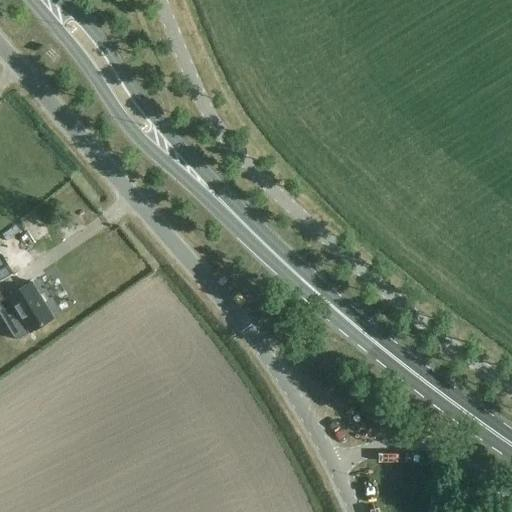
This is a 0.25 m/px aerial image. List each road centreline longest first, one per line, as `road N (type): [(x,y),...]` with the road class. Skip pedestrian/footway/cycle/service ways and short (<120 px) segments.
road 1 (unclassified): [(354,511),(257,343),(0,47)]
road 2 (unclassified): [(511,391),(402,308),(231,148),(200,101),(159,0)]
road 3 (secondary): [(511,447),(388,356),(212,196)]
road 4 (secondary): [(30,0),(135,138),(212,196)]
road 5 (secondary): [(212,196),(209,180),(106,49),(57,0)]
